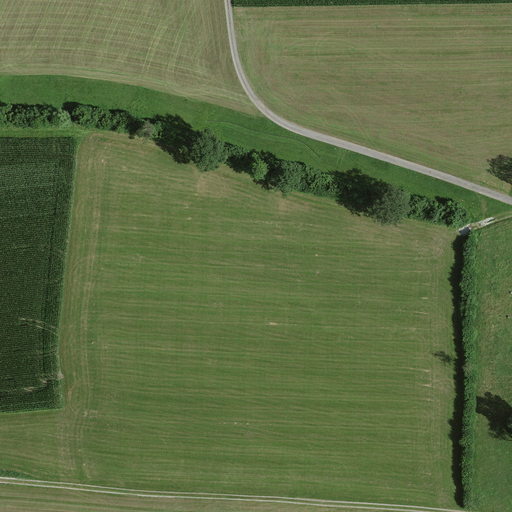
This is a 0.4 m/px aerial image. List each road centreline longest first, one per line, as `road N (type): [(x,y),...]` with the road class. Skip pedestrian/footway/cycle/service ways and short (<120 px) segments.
road 1 (track): [(0,480),(442,511)]
road 2 (track): [(115,138),(295,196),(454,232),(511,213)]
road 3 (track): [(511,200),(282,123),(246,87),(227,0)]
